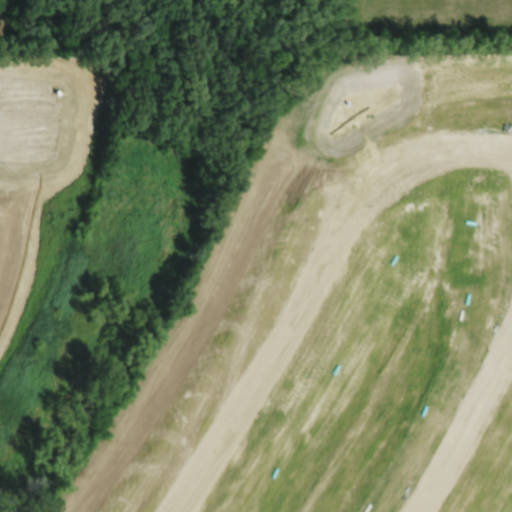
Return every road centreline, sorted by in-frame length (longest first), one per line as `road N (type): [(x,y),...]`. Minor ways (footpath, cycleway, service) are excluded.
road 1 (residential): [(405,163),(372,183),(357,204),(279,344),(168,511)]
road 2 (residential): [(511,332),(414,511)]
